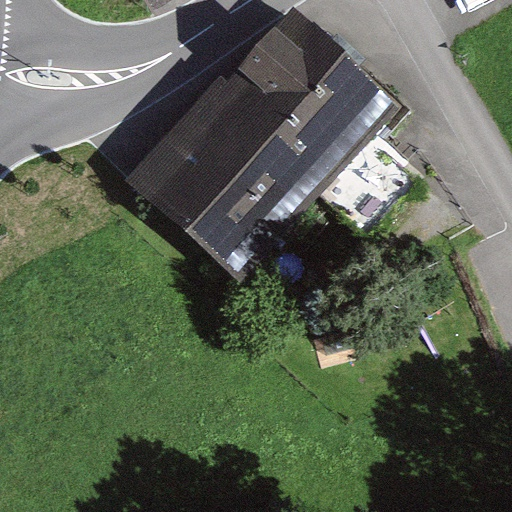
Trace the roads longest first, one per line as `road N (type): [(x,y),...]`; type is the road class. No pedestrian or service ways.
road 1 (tertiary): [(253,0),(129,75),(74,82),(0,76)]
road 2 (track): [(405,0),(511,184)]
